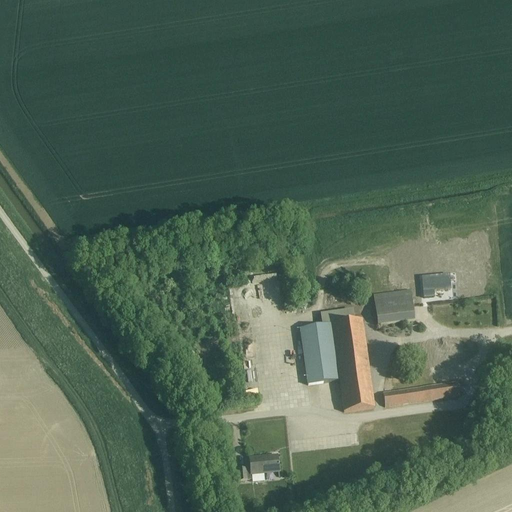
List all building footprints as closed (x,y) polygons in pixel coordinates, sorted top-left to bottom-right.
[(410,291),(404,292),(374,296),(378,326),(414,322),(410,291)] [(308,387),(339,382),(344,413),(374,409),(362,321),(355,322),(353,310),(320,315),(322,327),(300,330),(308,387)] [(450,340),(429,343),(432,365),(454,362),(450,340)] [(506,353),(498,354),(500,365),(508,364),(506,353)] [(459,397),(457,384),(383,394),(385,408),(459,397)] [(252,481),(252,476),(279,473),(277,457),(250,459),(251,469),(237,470),(238,482),(248,481),(252,481)]
